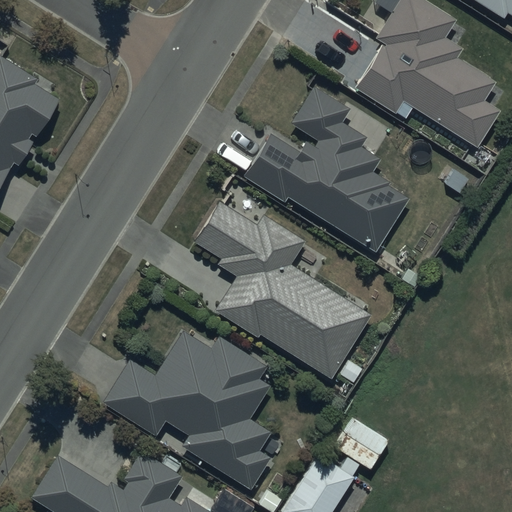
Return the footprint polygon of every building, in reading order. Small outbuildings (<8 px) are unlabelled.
[(396,0),(373,36),(380,40),(353,85),(393,109),(400,98),(476,145),(498,108),(483,99),(494,82),(456,57),(461,49),(441,37),(453,18),(425,0),(396,0)] [(511,0),(475,0),(501,16),(504,11),(511,15),(511,0)] [(37,78),(0,54),(0,179),(11,161),(17,165),(57,98),(33,83),(37,78)] [(297,148),(268,130),(243,175),(282,200),(285,195),(372,250),(406,196),(386,184),(388,181),(370,170),(378,158),(358,145),(364,136),(338,120),(347,107),(311,85),(288,121),(315,138),(311,144),(303,139),(297,148)] [(234,274),(213,308),(255,335),(257,332),(328,376),(368,312),(287,262),(302,239),(260,213),(254,222),(216,198),(191,239),(219,257),(215,263),(234,274)] [(511,263),(486,269),(511,402),(511,263)] [(179,446),(248,489),(278,443),(266,435),(268,432),(246,418),(268,383),(258,377),(265,365),(217,335),(210,345),(181,327),(152,373),(128,358),(100,401),(153,434),(162,419),(187,435),(179,446)] [(338,467),(314,452),(278,511),(327,511),(349,477),(351,475),(358,463),(368,468),(377,453),(342,432),(333,447),(345,455),(338,467)] [(29,494),(56,511),(210,511),(184,495),(179,502),(167,494),(179,475),(144,452),(141,457),(136,453),(121,475),(126,479),(121,487),(110,480),(106,485),(56,453),(29,494)]
